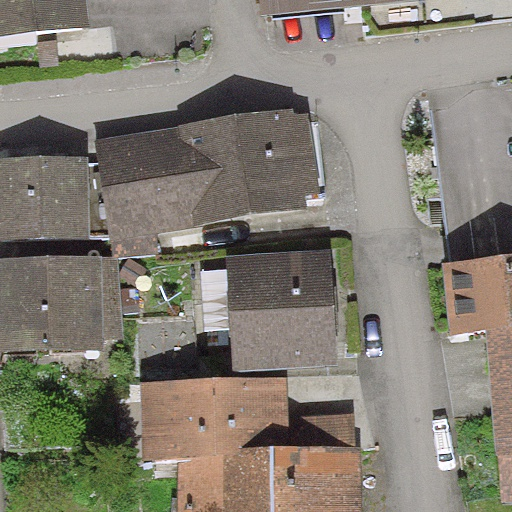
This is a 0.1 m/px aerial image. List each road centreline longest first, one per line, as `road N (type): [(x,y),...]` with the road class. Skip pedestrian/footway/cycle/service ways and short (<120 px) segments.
road 1 (residential): [(422,511),(354,73)]
road 2 (residential): [(240,90),(0,122)]
road 3 (tertiary): [(511,47),(354,73)]
